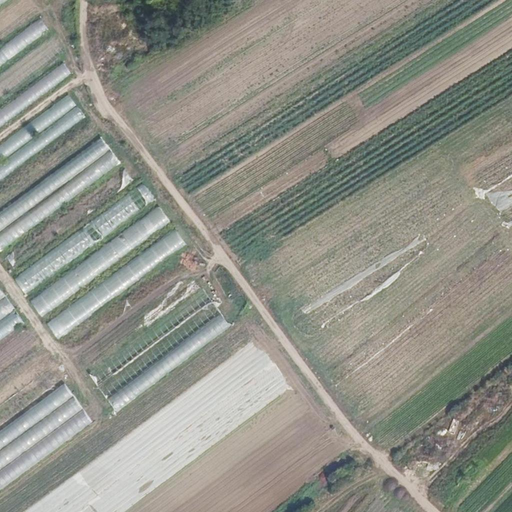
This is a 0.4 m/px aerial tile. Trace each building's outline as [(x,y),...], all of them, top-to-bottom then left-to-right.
[(0,46),(0,66),(49,30),(39,17),(0,46)] [(0,73),(0,101),(65,52),(52,35),(0,73)] [(0,107),(0,128),(72,75),(62,61),(0,107)] [(0,145),(0,163),(77,106),(68,95),(0,145)] [(0,163),(0,181),(86,118),(77,106),(0,163)] [(0,211),(0,231),(111,150),(102,137),(0,211)] [(0,231),(0,250),(1,252),(122,164),(111,150),(0,231)] [(6,257),(15,269),(137,180),(128,168),(6,257)] [(14,277),(27,295),(154,201),(141,183),(14,277)] [(31,300),(43,317),(171,223),(159,207),(31,300)] [(46,322),(59,340),(188,246),(175,229),(46,322)] [(203,289),(89,373),(99,385),(212,301),(203,289)] [(0,302),(0,321),(15,310),(6,298),(0,302)] [(212,301),(99,385),(108,397),(221,313),(212,301)] [(0,321),(0,340),(25,322),(15,310),(0,321)] [(221,313),(108,397),(117,409),(230,325),(221,313)] [(0,349),(0,367),(31,345),(38,340),(29,327),(0,349)] [(0,367),(0,386),(40,357),(31,345),(0,367)] [(0,405),(50,369),(40,357),(0,386),(0,405)] [(0,405),(0,424),(62,380),(53,367),(50,369),(0,405)] [(0,431),(0,450),(74,396),(65,384),(0,431)] [(0,450),(0,469),(83,408),(74,396),(0,450)] [(0,469),(0,489),(92,421),(83,408),(0,469)] [(339,473),(344,479),(364,463),(359,457),(339,473)]
